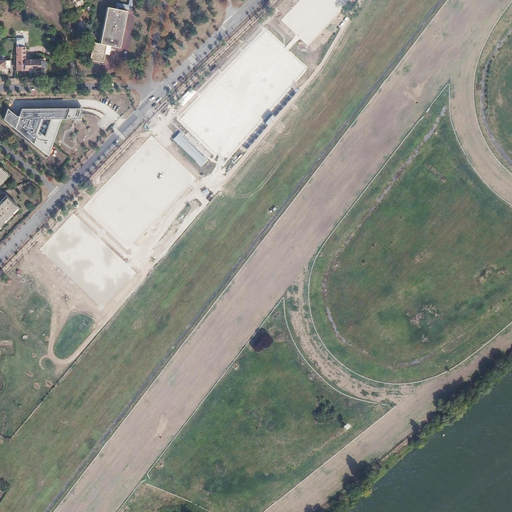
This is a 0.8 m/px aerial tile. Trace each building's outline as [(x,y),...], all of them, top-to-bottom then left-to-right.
[(48,0),(24,0),(48,40),(66,29),(48,0)] [(127,0),(127,5),(116,3),(115,9),(107,8),(99,44),(93,43),(90,60),(103,63),(105,55),(109,55),(111,47),(119,48),(126,11),(120,10),(121,8),(131,10),(132,0),(127,0)] [(77,24),(72,29),(79,36),(84,31),(77,24)] [(25,38),(17,38),(17,39),(17,70),(40,70),(40,60),(26,60),(26,47),(25,47),(25,38)] [(0,68),(11,69),(11,60),(0,60),(0,68)] [(8,108),(4,119),(49,155),(61,118),(80,118),(84,107),(22,108),(19,117),(18,117),(8,108)] [(153,115),(146,124),(150,127),(153,122),(156,124),(160,120),(153,115)] [(101,128),(108,121),(103,117),(97,124),(101,128)] [(95,131),(88,141),(92,143),(98,134),(95,131)] [(179,131),(173,138),(201,165),(208,158),(179,131)] [(6,196),(0,202),(0,224),(17,207),(6,196)]
